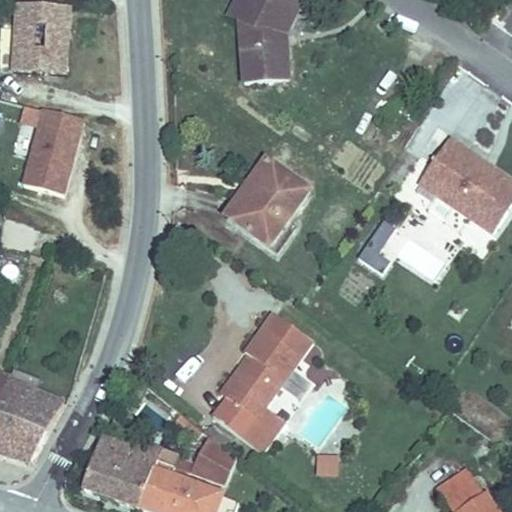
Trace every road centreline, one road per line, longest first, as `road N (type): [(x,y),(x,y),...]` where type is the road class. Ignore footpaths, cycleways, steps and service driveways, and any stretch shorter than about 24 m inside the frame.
road 1 (tertiary): [(26,511),(64,455),(125,315),(143,177),(138,0)]
road 2 (residential): [(401,0),(511,76)]
